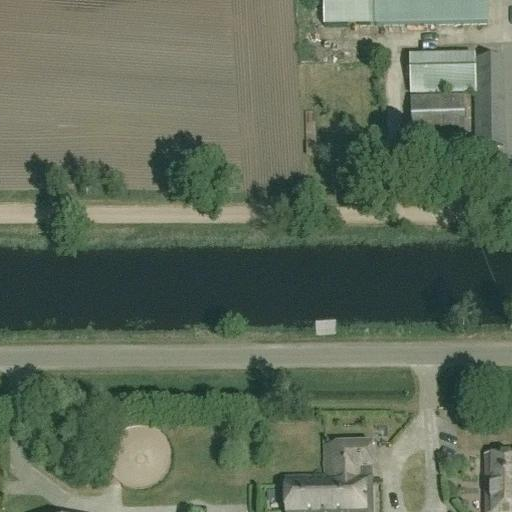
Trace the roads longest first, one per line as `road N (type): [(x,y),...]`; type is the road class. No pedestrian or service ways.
road 1 (unclassified): [(0,360),(511,356)]
road 2 (track): [(0,215),(475,213)]
